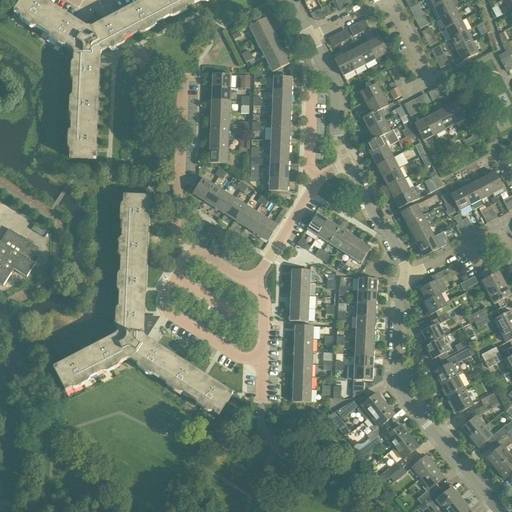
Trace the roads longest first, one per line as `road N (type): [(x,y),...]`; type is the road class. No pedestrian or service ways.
road 1 (residential): [(499,511),(395,375),(404,271)]
road 2 (residential): [(196,250),(177,235),(181,78)]
road 3 (residential): [(261,361),(240,357),(167,308),(169,290),(196,250)]
road 4 (residential): [(429,79),(386,6),(377,3),(311,38)]
road 5 (residential): [(348,162),(336,132),(335,87),(311,38)]
road 6 (residential): [(404,271),(496,233),(511,261)]
road 7 (residential): [(252,286),(318,178)]
road 8 (residential): [(404,271),(348,162)]
